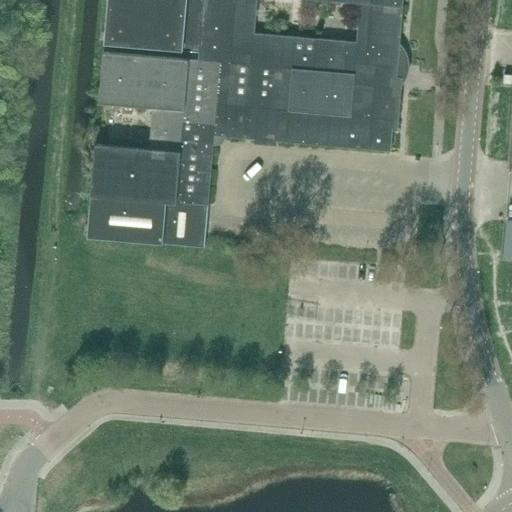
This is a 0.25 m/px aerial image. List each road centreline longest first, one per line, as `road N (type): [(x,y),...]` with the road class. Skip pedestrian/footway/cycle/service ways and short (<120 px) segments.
road 1 (unclassified): [(17,511),(35,459),(106,404),(471,429),(502,419)]
road 2 (unclassified): [(502,419),(468,295),(464,249),(479,0)]
